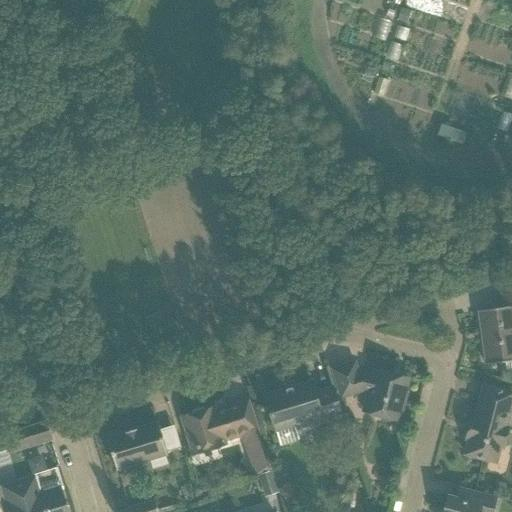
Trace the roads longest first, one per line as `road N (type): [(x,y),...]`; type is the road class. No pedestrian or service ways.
road 1 (residential): [(409,511),(443,376),(442,364),(420,352),(339,334),(69,424)]
road 2 (residential): [(69,424),(0,217)]
